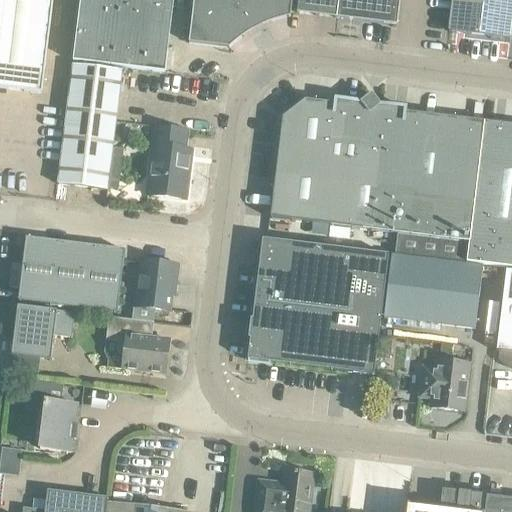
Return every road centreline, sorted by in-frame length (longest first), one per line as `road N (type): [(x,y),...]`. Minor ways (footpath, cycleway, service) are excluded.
road 1 (residential): [(220,246),(207,367),(233,412),(263,427),(511,455)]
road 2 (residential): [(511,80),(315,56),(264,70),(238,112),(220,246)]
road 3 (residential): [(0,221),(220,246)]
